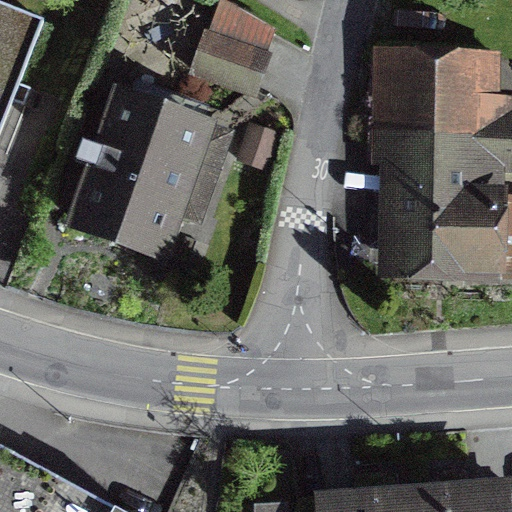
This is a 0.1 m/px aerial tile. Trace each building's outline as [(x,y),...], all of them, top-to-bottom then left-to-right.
[(221,4),(209,39),(197,72),(252,92),(264,59),(273,34),(221,4)] [(0,130),(43,22),(0,5),(0,130)] [(511,115),(493,114),(495,54),(380,49),(377,160),(403,163),(401,262),(511,266),(511,194),(499,194),(500,167),(511,167),(511,115)] [(82,143),(76,161),(95,167),(75,222),(161,253),(178,205),(200,213),(227,136),(120,97),(101,150),(82,143)] [(118,511),(0,448),(0,511),(118,511)] [(419,494),(420,511),(507,511),(505,487),(419,494)] [(420,511),(419,494),(320,502),(320,507),(320,510),(320,511),(284,511),(284,508),(258,510),(258,511),(420,511)]
